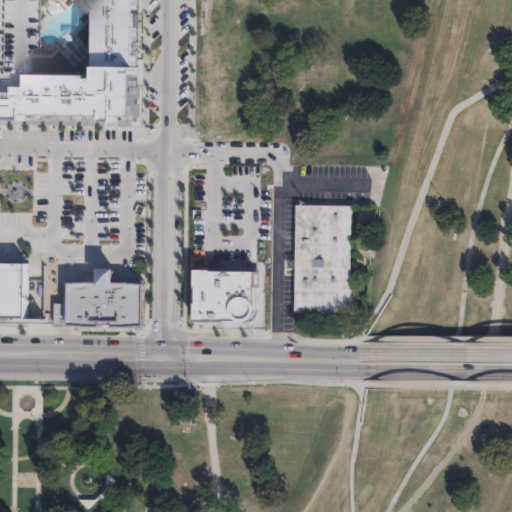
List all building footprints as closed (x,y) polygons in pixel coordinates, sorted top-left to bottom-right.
[(94,0),(93,76),(30,76),(30,90),(0,89),(0,118),(132,120),(132,0),(94,0)] [(0,0),(0,89),(30,90),(30,76),(30,0),(0,0)] [(349,206),(347,312),(293,311),(295,205),(349,206)] [(0,316),(0,259),(29,260),(28,317),(0,316)] [(115,283),(143,283),(142,326),(54,325),(54,303),(69,304),(69,283),(99,283),(99,269),(115,269),(115,283)] [(195,322),(196,269),(255,270),(255,304),(256,308),(256,312),(255,315),(253,319),(249,322),(244,323),(239,322),(195,322)]
